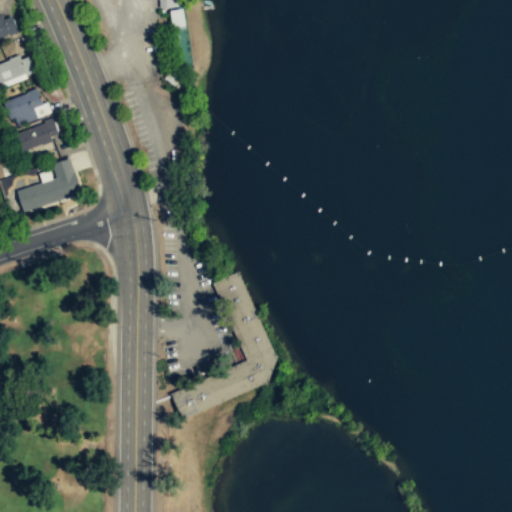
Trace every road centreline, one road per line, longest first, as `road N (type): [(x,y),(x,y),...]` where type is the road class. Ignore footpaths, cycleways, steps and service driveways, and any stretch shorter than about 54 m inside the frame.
road 1 (secondary): [(55,0),(133,219),(133,511)]
road 2 (tertiary): [(131,210),(0,251)]
